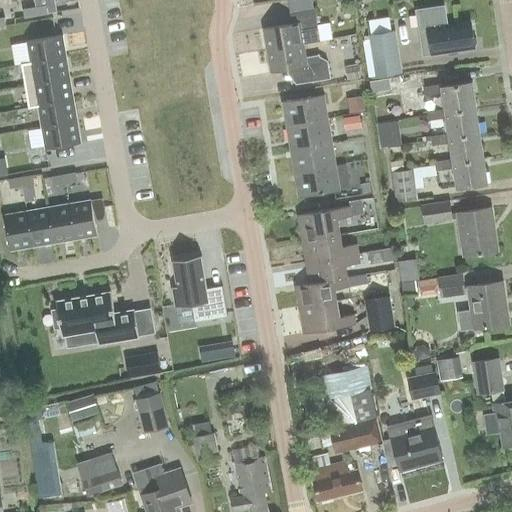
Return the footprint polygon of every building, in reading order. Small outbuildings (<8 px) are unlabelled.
[(442,6),(415,10),(418,31),(427,30),(430,54),(445,51),(450,56),(457,55),(460,49),(474,47),(471,24),(457,27),(457,25),(445,27),(442,6)] [(24,18),(36,16),(34,7),(23,9),(24,18)] [(264,29),(267,51),(303,45),(303,44),(320,41),(315,8),(290,12),(292,24),(264,29)] [(369,78),(402,72),(395,30),(368,35),(368,38),(363,39),(369,78)] [(65,57),(62,35),(27,41),(30,63),(65,57)] [(305,58),(303,45),(267,51),(271,73),(300,68),(303,84),(331,79),(328,63),(321,64),(320,55),(305,58)] [(69,79),(65,57),(30,63),(21,64),(25,86),(69,79)] [(345,66),(348,81),(359,79),(356,64),(345,66)] [(73,100),(69,79),(25,86),(28,109),(38,107),(38,106),(73,100)] [(472,83),(440,87),(440,84),(422,87),(424,97),(442,94),(444,109),(475,105),(472,83)] [(282,102),(286,126),(328,119),(324,95),(282,102)] [(38,107),(41,128),(77,122),(73,100),(38,106),(38,107)] [(446,119),(448,134),(479,130),(475,105),(444,109),(426,112),(428,122),(446,119)] [(345,131),(358,129),(356,116),(343,118),(345,131)] [(286,126),(290,150),(332,143),(328,119),(286,126)] [(385,144),(404,141),(401,119),(382,122),(385,144)] [(80,143),(77,122),(41,128),(45,149),(80,143)] [(450,144),(452,159),(483,155),(479,130),(448,134),(430,137),(432,147),(450,144)] [(290,150),(294,174),(336,167),(332,143),(290,150)] [(483,155),(452,159),(434,162),(435,172),(453,169),(456,188),(487,184),(483,155)] [(0,158),(0,174),(11,172),(8,157),(0,158)] [(403,161),(390,163),(391,171),(404,170),(403,161)] [(336,167),(294,174),(298,198),(340,191),(336,167)] [(417,198),(413,170),(391,172),(395,201),(417,198)] [(76,172),(64,175),(65,183),(77,181),(76,172)] [(32,175),(20,177),(22,186),(34,184),(32,175)] [(64,175),(52,176),(53,185),(65,183),(64,175)] [(20,177),(8,179),(10,188),(22,186),(20,177)] [(75,239),(97,236),(91,200),(69,204),(75,239)] [(349,202),(350,206),(297,215),(302,242),(340,236),(337,219),(364,215),(362,200),(349,202)] [(491,208),(451,214),(449,202),(421,206),(424,224),(457,219),(463,257),(495,252),(492,226),(493,226),(491,208)] [(69,204),(47,208),(53,243),(75,239),(69,204)] [(25,212),(32,247),(53,243),(47,208),(25,212)] [(10,251),(32,247),(25,212),(4,215),(10,251)] [(340,236),(302,242),(306,263),(358,253),(356,244),(342,246),(340,236)] [(358,254),(358,253),(306,263),(309,283),(309,284),(347,277),(345,266),(360,264),(359,261),(371,259),(369,252),(358,254)] [(171,288),(175,308),(192,305),(195,322),(227,316),(222,286),(206,289),(201,256),(172,261),(176,287),(171,288)] [(398,261),(401,282),(419,279),(416,259),(398,261)] [(366,285),(365,274),(347,277),(309,284),(309,283),(295,286),(298,307),(336,300),(334,290),(366,285)] [(462,274),(437,277),(440,298),(465,294),(462,274)] [(416,294),(415,282),(401,283),(403,295),(416,294)] [(460,330),(474,328),(508,324),(502,282),(468,287),(471,309),(457,311),(460,330)] [(95,330),(98,344),(139,337),(134,310),(114,314),(110,292),(56,302),(57,310),(52,311),(55,329),(60,328),(62,336),(95,330)] [(406,306),(413,305),(411,295),(404,296),(406,306)] [(394,327),(389,296),(365,300),(370,331),(394,327)] [(336,300),(298,307),(303,334),(355,325),(353,314),(339,317),(336,300)] [(220,346),(222,358),(234,356),(232,344),(220,346)] [(423,345),(415,347),(415,349),(410,350),(411,362),(420,360),(419,359),(430,357),(429,349),(423,345)] [(436,359),(440,381),(446,380),(449,394),(463,391),(460,377),(463,377),(459,355),(436,359)] [(473,363),(477,394),(503,390),(498,359),(473,363)] [(125,366),(127,378),(160,372),(158,360),(125,366)] [(407,377),(412,400),(441,394),(433,363),(414,367),(416,375),(407,377)] [(323,400),(335,454),(381,444),(370,390),(323,400)] [(160,393),(135,399),(144,433),(169,426),(160,393)] [(71,421),(98,412),(93,395),(66,403),(71,421)] [(511,401),(492,404),(494,414),(484,416),(487,433),(500,431),(503,447),(511,445),(511,401)] [(392,438),(391,439),(400,471),(442,460),(433,425),(433,426),(430,417),(389,428),(392,438)] [(81,435),(99,429),(96,418),(78,424),(81,435)] [(192,437),(197,463),(219,458),(213,433),(192,437)] [(55,486),(47,441),(34,444),(42,488),(55,486)] [(87,497),(103,492),(122,485),(113,457),(78,469),(87,497)] [(264,457),(234,462),(240,498),(231,499),(232,511),(235,511),(249,510),(249,511),(267,511),(265,493),(271,492),(264,457)] [(345,462),(311,470),(318,502),(361,491),(356,471),(347,473),(345,462)] [(141,495),(146,511),(178,511),(174,501),(189,496),(180,469),(163,474),(167,487),(141,495)] [(207,479),(210,491),(220,488),(217,476),(207,479)] [(128,511),(126,502),(112,504),(113,511),(128,511)]
